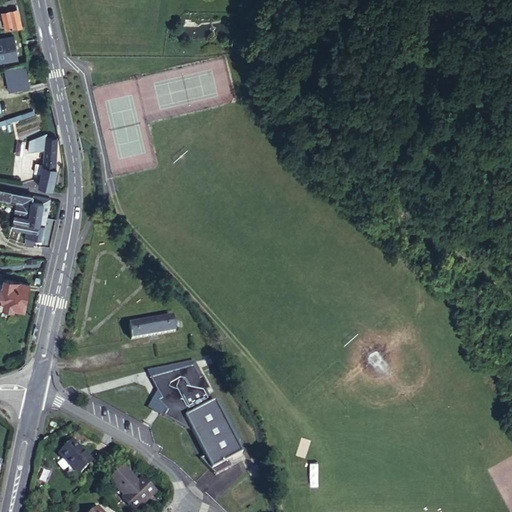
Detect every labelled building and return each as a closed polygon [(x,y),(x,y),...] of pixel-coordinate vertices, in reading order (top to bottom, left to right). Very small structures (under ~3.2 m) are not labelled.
[(0,28),(22,25),(16,4),(15,5),(14,0),(9,0),(0,2),(2,9),(0,9),(0,18),(0,19),(0,28)] [(0,61),(17,58),(13,36),(0,38),(0,61)] [(24,65),(5,70),(9,90),(29,86),(24,65)] [(29,152),(45,149),(46,137),(47,132),(29,140),(29,152)] [(56,139),(46,137),(45,149),(43,166),(41,175),(39,174),(38,180),(40,181),(39,186),(51,189),(56,169),(55,169),(56,139)] [(0,198),(17,202),(14,214),(29,217),(30,213),(47,216),(49,199),(33,195),(12,191),(0,187),(0,198)] [(32,230),(26,229),(25,237),(25,244),(33,246),(35,239),(42,240),(46,217),(47,216),(30,213),(29,217),(28,222),(33,223),(32,230)] [(28,222),(29,217),(14,214),(12,227),(26,229),(32,230),(33,223),(28,222)] [(13,307),(23,310),(29,284),(4,279),(2,287),(1,287),(0,292),(0,300),(4,301),(2,307),(13,310),(13,307)] [(173,316),(128,324),(131,339),(176,331),(173,316)] [(195,368),(150,377),(161,398),(158,400),(167,410),(163,415),(190,430),(191,429),(205,456),(200,459),(215,475),(231,467),(243,453),(238,444),(240,443),(221,409),(220,409),(215,400),(212,402),(206,391),(209,389),(203,376),(200,378),(195,368)] [(78,475),(92,461),(73,441),(58,455),(78,475)] [(122,498),(135,511),(155,493),(142,479),(138,483),(123,468),(110,479),(125,495),(122,498)]
